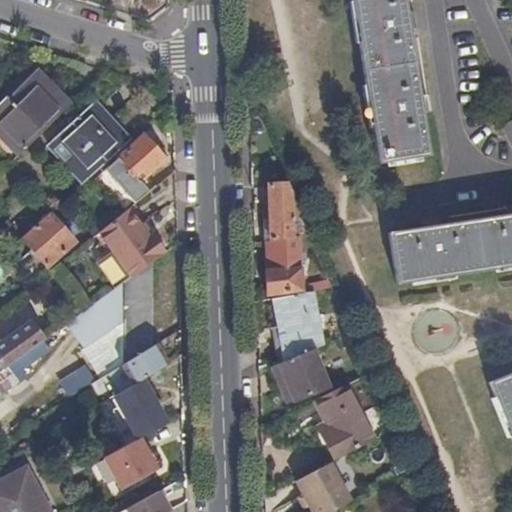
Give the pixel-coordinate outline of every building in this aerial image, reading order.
[(350,0),(375,159),(427,152),(420,109),(418,91),(407,24),(404,6),(403,0),(350,0)] [(412,5),(404,6),(407,24),(415,23),(412,5)] [(0,123),(13,110),(44,79),(40,74),(11,102),(5,97),(0,101),(0,123)] [(4,133),(22,151),(70,104),(44,79),(13,110),(0,123),(0,134),(1,136),(4,133)] [(425,90),(418,91),(420,109),(428,109),(425,90)] [(94,102),(59,133),(69,143),(103,111),(94,102)] [(77,152),(65,164),(82,182),(130,139),(103,111),(69,143),(77,152)] [(511,121),(501,124),(509,148),(511,147),(511,121)] [(69,143),(59,133),(47,144),(56,154),(69,143)] [(130,199),(151,181),(146,175),(164,158),(142,135),(105,170),(130,199)] [(56,154),(65,164),(77,152),(69,143),(56,154)] [(134,202),(155,185),(151,181),(130,199),(134,202)] [(263,221),(263,241),(269,240),(297,236),(309,233),(288,183),(262,185),(262,201),(268,201),(268,220),(263,221)] [(511,201),(503,203),(504,211),(511,209),(511,201)] [(153,260),(165,251),(152,233),(148,236),(128,207),(99,230),(131,276),(153,260)] [(395,281),(511,262),(511,209),(504,211),(437,221),(421,223),(386,229),(395,281)] [(73,241),(48,212),(19,238),(45,266),(73,241)] [(419,216),(421,223),(437,221),(436,213),(419,216)] [(270,269),(264,269),(266,294),(300,289),(297,236),(269,240),(270,269)] [(131,276),(123,281),(124,321),(98,336),(98,337),(98,350),(153,314),(153,260),(131,276)] [(275,297),(280,326),(281,334),(276,335),(280,361),(311,349),(319,345),(313,306),(311,291),(275,297)] [(98,350),(99,377),(103,375),(153,344),(153,314),(98,350)] [(0,369),(42,339),(29,322),(0,342),(0,341),(0,369)] [(281,334),(280,326),(269,329),(275,363),(280,361),(276,335),(281,334)] [(139,379),(167,363),(156,342),(153,344),(103,375),(108,382),(124,372),(131,384),(139,379)] [(275,363),(270,366),(277,382),(282,380),(291,401),(313,391),(312,388),(324,382),(311,349),(280,361),(275,363)] [(511,356),(482,368),(496,400),(502,416),(511,439),(511,356)] [(80,366),(56,381),(66,397),(90,383),(80,366)] [(124,372),(108,382),(115,394),(131,384),(124,372)] [(112,396),(117,405),(136,438),(164,423),(139,379),(131,384),(115,394),(112,396)] [(372,439),(344,384),(314,399),(329,430),(321,434),(334,459),(372,439)] [(495,419),(502,416),(496,400),(489,403),(495,419)] [(136,438),(117,405),(111,408),(119,422),(114,425),(125,444),(136,438)] [(125,444),(103,456),(118,485),(152,467),(136,438),(125,444)] [(0,511),(40,491),(25,465),(0,478),(0,511)] [(51,511),(40,491),(0,511),(51,511)] [(163,511),(167,510),(156,491),(125,508),(127,511),(163,511)]
